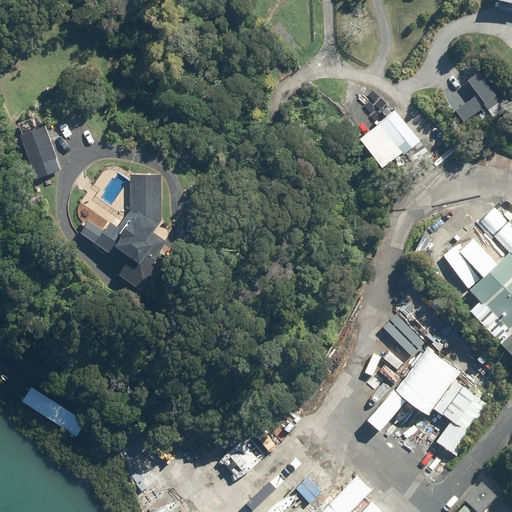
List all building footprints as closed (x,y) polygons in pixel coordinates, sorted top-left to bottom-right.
[(429,108),(424,112),(436,127),(441,123),(429,108)] [(393,111),(377,124),(414,170),(430,157),(393,111)] [(44,126),(19,136),(31,168),(56,158),(44,126)] [(186,153),(183,157),(192,163),(195,159),(186,153)] [(160,221),(161,176),(129,176),(129,211),(116,229),(108,223),(94,243),(124,265),(117,275),(143,293),(162,267),(153,260),(165,242),(152,233),(160,221)] [(511,258),(507,253),(468,290),(479,301),(468,311),(511,356),(511,258)] [(463,356),(474,345),(454,326),(443,337),(463,356)] [(474,345),(463,356),(457,363),(476,382),(493,364),(474,345)] [(433,409),(450,421),(435,442),(455,457),(471,435),(469,434),(488,408),(452,382),(433,409)] [(86,421),(32,385),(21,401),(76,437),(86,421)] [(238,457),(258,480),(337,410),(316,388),(238,457)] [(445,457),(430,445),(417,462),(432,474),(445,457)] [(480,486),(463,504),(471,511),(483,511),(495,500),(480,486)] [(199,511),(192,502),(178,511),(199,511)]
